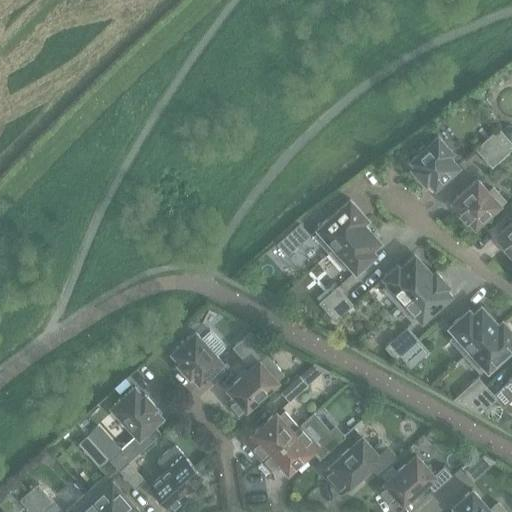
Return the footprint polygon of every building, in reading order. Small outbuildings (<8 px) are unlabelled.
[(511,138),(511,127),(505,127),(501,131),(506,137),(509,141),(511,138)] [(483,158),(506,137),(501,131),(498,128),(475,149),(483,158)] [(457,166),(447,154),(451,151),(437,136),(410,160),(414,164),(411,167),(425,183),(428,180),(434,186),(457,166)] [(491,167),(511,147),(511,144),(509,141),(506,137),(483,158),(491,167)] [(474,226),(503,200),(491,186),(487,190),(477,179),(451,201),(459,210),(459,211),(465,218),(466,218),(474,226)] [(328,252),(362,222),(356,216),(361,212),(349,199),(317,228),(319,231),(314,236),(328,252)] [(511,253),(511,220),(496,235),(504,244),(503,245),(510,252),(511,253)] [(365,253),(379,241),(362,222),(328,252),(343,268),(348,263),(355,270),(369,258),(365,253)] [(287,255),(310,235),(299,223),(276,243),(287,255)] [(397,305),(435,270),(432,273),(418,258),(416,260),(412,256),(400,267),(397,264),(382,277),(388,283),(383,288),(397,305)] [(421,320),(448,296),(444,291),(446,290),(445,288),(448,285),(435,270),(397,305),(412,321),(418,316),(421,320)] [(326,312),(345,295),(337,286),(318,303),(326,312)] [(334,321),(353,305),(345,295),(326,312),(334,321)] [(464,355),(498,325),(480,306),(466,318),(461,313),(447,325),(454,333),(449,338),(464,355)] [(487,369),(511,346),(511,331),(508,327),(503,331),(498,325),(464,355),(479,371),(484,366),(487,369)] [(399,355),(418,339),(407,326),(384,347),(395,359),(399,355)] [(250,330),(232,347),(234,349),(243,359),(261,342),(253,333),(250,330)] [(222,362),(194,331),(171,352),(179,361),(177,362),(189,375),(191,374),(199,382),(222,362)] [(234,395),(227,402),(238,415),(276,381),(284,374),(266,354),(273,348),(264,339),(261,342),(243,359),(250,367),(227,388),(234,395)] [(410,367),(428,351),(418,339),(399,355),(410,367)] [(289,401),(307,384),(299,376),(281,392),(289,401)] [(465,406),(487,387),(477,376),(452,399),(465,406)] [(161,416),(153,407),(155,406),(144,393),(142,395),(134,386),(111,406),(138,437),(161,416)] [(475,411),(494,395),(487,387),(465,406),(475,411)] [(262,460),(306,420),(306,419),(298,426),(282,409),(277,414),(276,412),(244,440),(262,460)] [(502,412),(496,423),(506,428),(509,422),(508,416),(502,412)] [(287,472),(318,444),(316,441),(321,436),(306,420),(262,460),(270,453),(287,472)] [(108,458),(87,435),(78,443),(98,466),(108,458)] [(378,474),(396,458),(381,441),(372,449),(361,437),(322,472),(340,492),(370,465),(378,474)] [(118,470),(128,462),(137,453),(129,444),(110,461),(118,470)] [(473,480),(494,460),(483,454),(464,471),(473,480)] [(168,508),(202,477),(201,476),(202,476),(184,455),(149,486),(168,508)] [(430,494),(448,477),(440,468),(430,477),(412,457),(377,489),(389,502),(396,495),(402,502),(422,485),(430,494)] [(144,480),(128,462),(118,470),(135,488),(144,480)] [(136,507),(111,479),(108,483),(103,477),(86,492),(104,511),(132,511),(131,510),(136,507)] [(54,501),(37,483),(28,491),(45,510),(54,501)] [(506,511),(497,501),(489,509),(471,489),(453,506),(457,511),(506,511)] [(41,511),(45,510),(28,491),(19,499),(30,511),(41,511)] [(104,511),(86,492),(70,507),(74,511),(104,511)]
